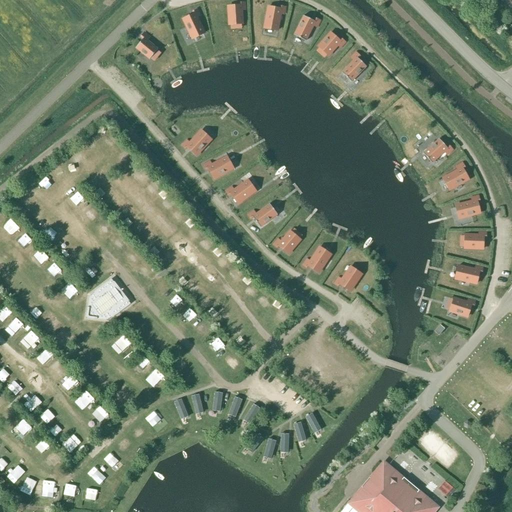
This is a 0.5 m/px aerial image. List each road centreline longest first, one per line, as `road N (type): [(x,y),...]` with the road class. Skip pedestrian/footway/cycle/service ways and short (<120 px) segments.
road 1 (residential): [(152,0),(0,148)]
road 2 (unclassified): [(420,404),(511,298)]
road 3 (unclassified): [(411,0),(511,94)]
